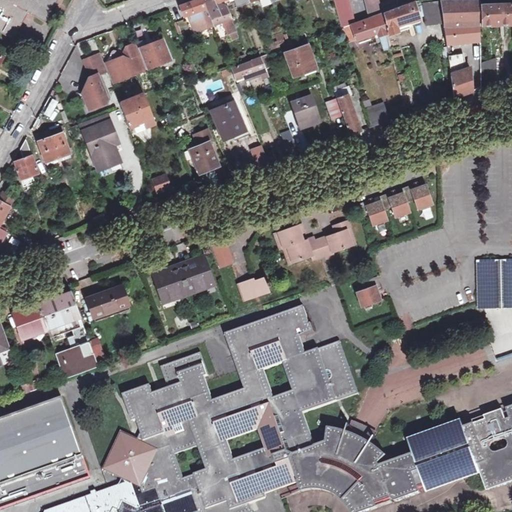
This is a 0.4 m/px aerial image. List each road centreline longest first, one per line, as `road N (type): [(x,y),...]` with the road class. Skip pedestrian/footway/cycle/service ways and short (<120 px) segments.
road 1 (residential): [(0,283),(511,101)]
road 2 (residential): [(0,159),(71,31)]
